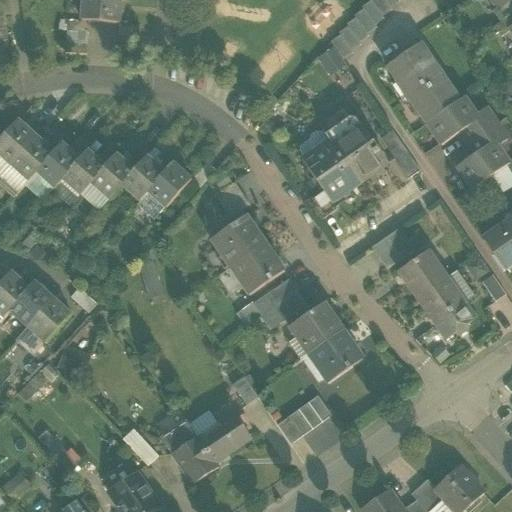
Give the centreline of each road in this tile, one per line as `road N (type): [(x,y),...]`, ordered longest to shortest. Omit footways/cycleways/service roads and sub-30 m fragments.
road 1 (residential): [(0,86),(113,77),(154,84),(221,121),(246,142),(347,289),(451,395)]
road 2 (residential): [(278,511),(451,395)]
